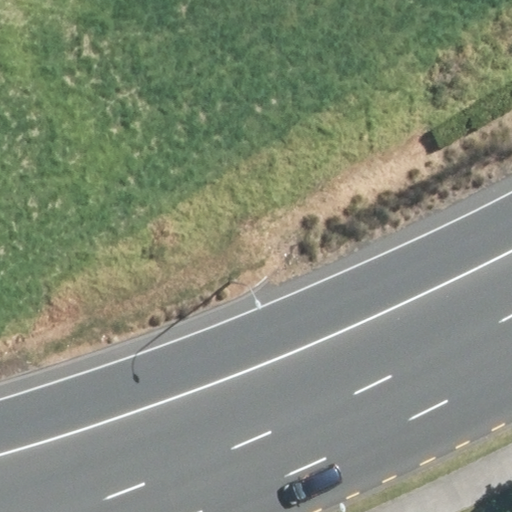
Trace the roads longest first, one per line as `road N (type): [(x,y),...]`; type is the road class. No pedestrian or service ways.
road 1 (tertiary): [(0,417),(216,345),(511,215)]
road 2 (tertiary): [(511,333),(406,389),(118,511)]
